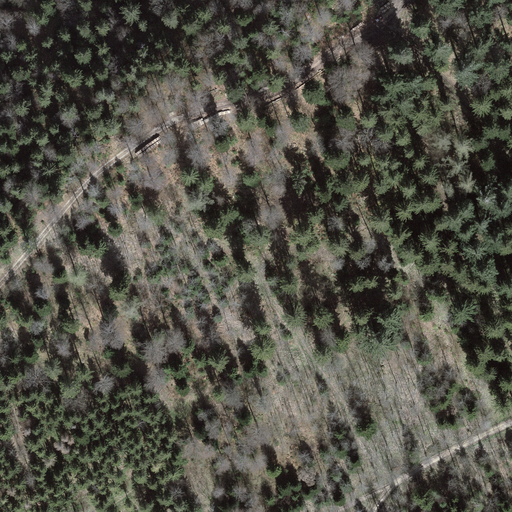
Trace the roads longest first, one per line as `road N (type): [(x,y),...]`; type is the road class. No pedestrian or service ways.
road 1 (track): [(511,160),(475,188),(431,261),(372,289),(327,334),(266,351),(107,498)]
road 2 (track): [(406,0),(274,87),(170,119),(129,145),(0,285)]
road 3 (track): [(385,490),(511,428)]
